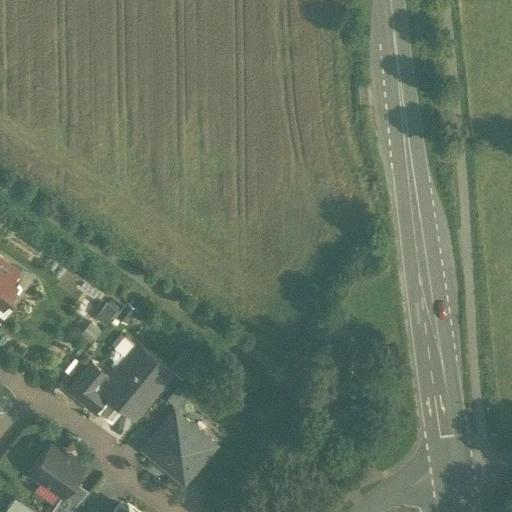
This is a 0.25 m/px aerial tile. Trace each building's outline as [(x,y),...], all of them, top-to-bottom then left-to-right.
[(13,266),(0,257),(0,296),(5,299),(21,276),(11,269),(13,266)] [(5,299),(0,296),(0,314),(4,317),(13,304),(5,299)] [(110,377),(101,388),(108,393),(134,415),(171,370),(138,343),(110,377)] [(92,362),(69,389),(94,410),(108,393),(101,388),(110,377),(92,362)] [(214,444),(174,410),(143,448),(180,478),(192,464),(195,467),(214,444)] [(83,465),(51,443),(31,472),(63,494),(83,465)] [(60,498),(51,511),(52,511),(68,511),(73,507),(60,498)] [(126,509),(119,503),(112,511),(137,511),(128,506),(126,509)]
